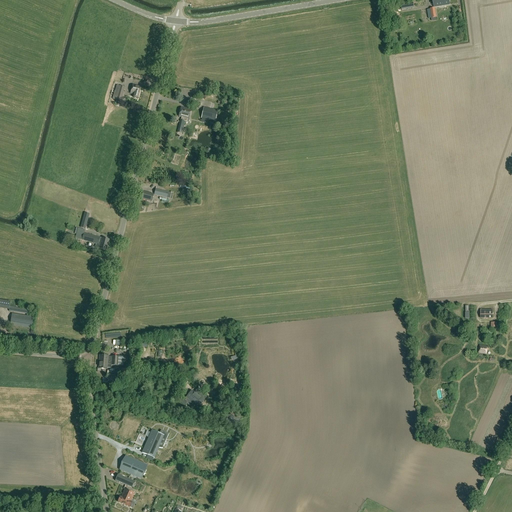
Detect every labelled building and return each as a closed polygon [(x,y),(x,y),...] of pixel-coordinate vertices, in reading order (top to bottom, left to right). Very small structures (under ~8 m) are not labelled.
[(432,18),(436,18),(435,8),(430,9),(431,12),(427,12),(428,18),(432,18)] [(138,99),(141,87),(133,85),(131,93),(135,94),(134,98),(138,99)] [(190,119),(189,119),(191,110),(181,107),(179,117),(182,117),(181,120),(177,133),(183,134),(186,122),(185,122),(186,121),(189,122),(190,119)] [(209,120),(216,121),(218,111),(204,108),(201,118),(202,118),(201,123),(208,124),(209,120)] [(171,194),(171,193),(169,192),(156,189),(154,195),(167,198),(172,199),(173,194),(171,194)] [(152,202),(153,195),(143,192),(142,199),(152,202)] [(81,227),(85,229),(89,214),(85,213),(81,227)] [(74,238),(82,240),(84,233),(85,230),(76,228),(75,230),(76,231),(74,238)] [(84,233),(82,240),(97,244),(96,247),(107,251),(110,240),(84,233)] [(11,302),(0,300),(0,308),(9,310),(9,311),(27,314),(28,309),(10,306),(11,302)] [(492,310),(480,310),(480,319),(492,319),(492,310)] [(32,328),(34,317),(12,314),(11,325),(32,328)] [(487,354),(488,347),(480,346),(479,353),(487,354)] [(112,357),(108,357),(109,356),(100,356),(99,369),(108,369),(108,368),(111,368),(112,366),(118,366),(118,357),(112,357)] [(107,376),(106,383),(116,384),(120,385),(121,376),(107,375),(107,376)] [(195,395),(192,392),(186,400),(182,397),(180,401),(184,404),(187,401),(195,407),(200,400),(202,401),(204,397),(197,392),(195,395)] [(155,458),(165,436),(152,431),(146,445),(147,445),(146,449),(145,449),(143,453),(155,458)] [(136,450),(140,452),(144,445),(139,443),(136,450)] [(145,466),(125,458),(120,469),(140,478),(140,477),(145,467),(145,466)] [(115,481),(132,488),(135,482),(129,480),(118,476),(115,481)] [(132,502),(131,502),(134,493),(125,489),(121,498),(120,497),(118,502),(130,507),(132,508),(135,504),(132,502)]
